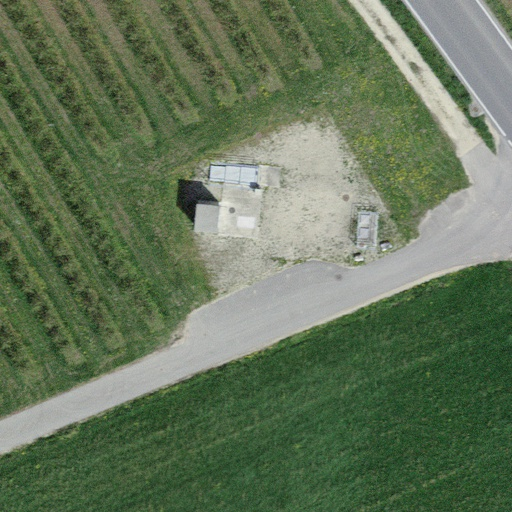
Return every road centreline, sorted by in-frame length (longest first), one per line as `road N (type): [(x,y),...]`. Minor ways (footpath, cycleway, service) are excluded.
road 1 (track): [(0,440),(511,224)]
road 2 (track): [(351,0),(511,207)]
road 3 (tertiary): [(433,0),(511,114)]
